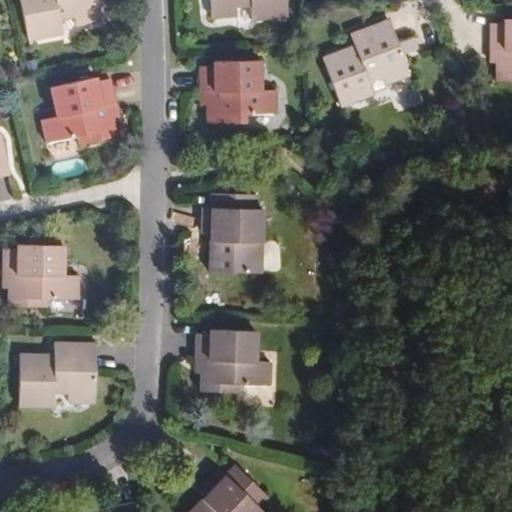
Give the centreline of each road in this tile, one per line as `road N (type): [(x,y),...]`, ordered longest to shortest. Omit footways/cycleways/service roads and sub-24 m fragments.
road 1 (residential): [(153,0),(142,405),(120,440),(97,454),(0,477)]
road 2 (track): [(400,511),(404,433),(382,216),(402,200),(511,181)]
